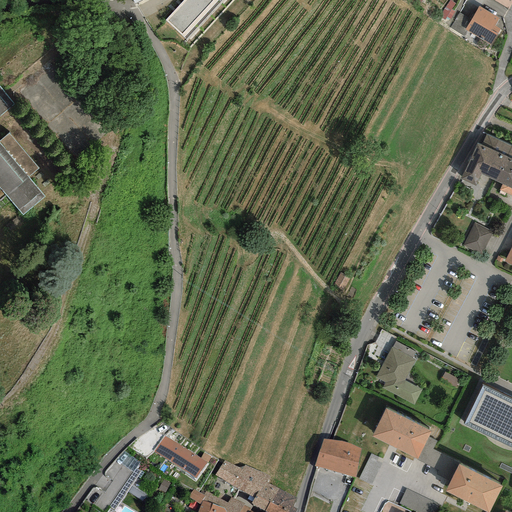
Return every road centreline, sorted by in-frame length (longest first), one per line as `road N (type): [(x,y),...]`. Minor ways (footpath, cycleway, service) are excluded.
road 1 (residential): [(68,511),(153,417),(177,273),(172,86),(148,32),(111,0)]
road 2 (tertiary): [(511,83),(470,139),(356,339),(297,511)]
